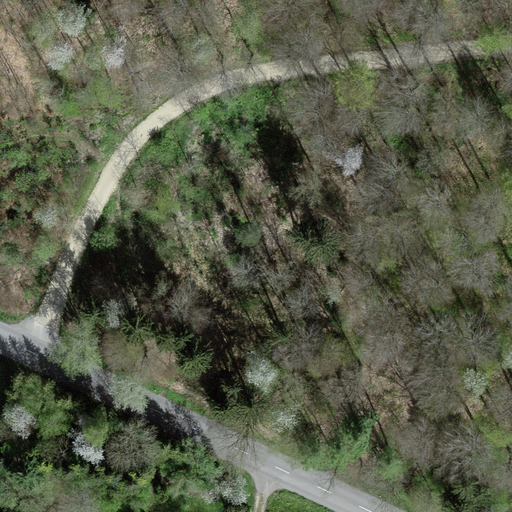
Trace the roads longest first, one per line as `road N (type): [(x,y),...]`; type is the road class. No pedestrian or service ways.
road 1 (track): [(511,43),(284,67),(186,99),(129,144),(111,171),(26,351)]
road 2 (tertiary): [(0,338),(368,511)]
